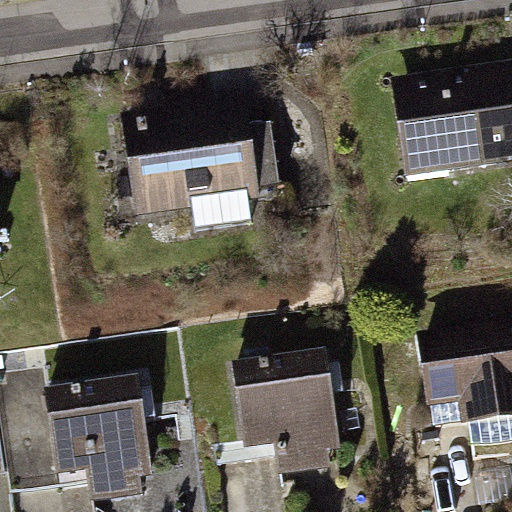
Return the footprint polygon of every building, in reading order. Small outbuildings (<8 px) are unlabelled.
[(511,60),(385,74),(396,186),(511,174),(511,60)] [(246,100),(114,115),(125,216),(257,201),(246,100)] [(511,317),(417,328),(429,430),(465,426),(468,458),(511,452),(511,317)] [(319,336),(223,346),(238,476),(333,465),(319,336)] [(144,364),(39,378),(52,478),(85,474),(89,511),(138,511),(163,509),(144,364)]
